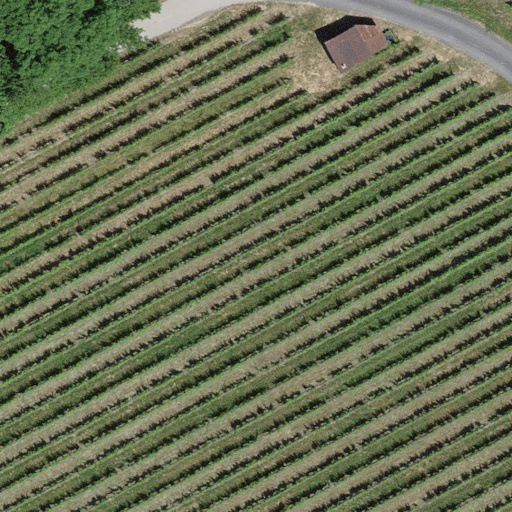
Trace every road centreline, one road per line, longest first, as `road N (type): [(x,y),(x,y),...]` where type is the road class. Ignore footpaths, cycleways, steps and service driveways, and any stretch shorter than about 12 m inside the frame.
road 1 (track): [(0,93),(180,0)]
road 2 (track): [(367,0),(511,75)]
